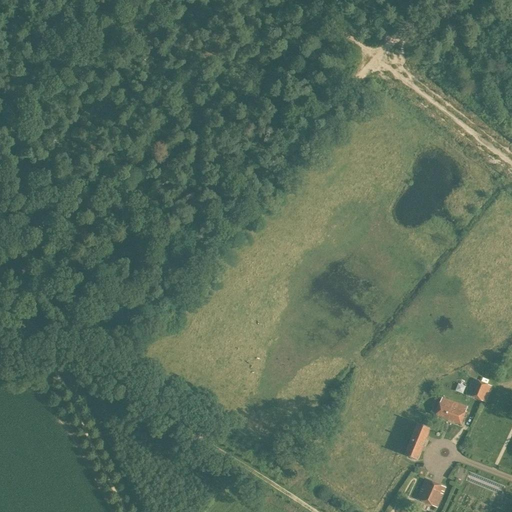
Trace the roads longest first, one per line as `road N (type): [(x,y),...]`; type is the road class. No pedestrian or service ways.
road 1 (track): [(311,0),(381,53),(83,362)]
road 2 (track): [(315,511),(0,304)]
road 3 (track): [(427,6),(381,53),(511,159)]
road 4 (track): [(124,511),(60,379),(0,328)]
